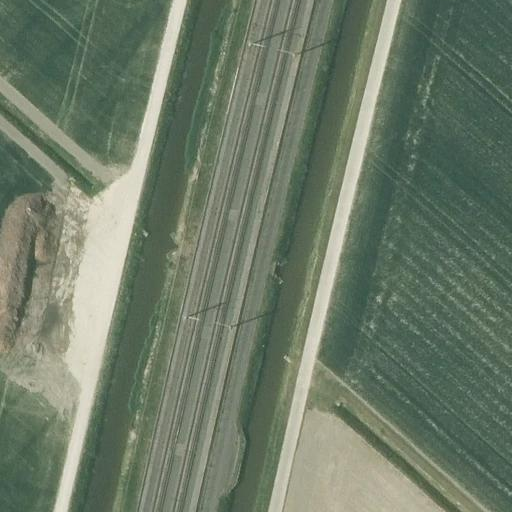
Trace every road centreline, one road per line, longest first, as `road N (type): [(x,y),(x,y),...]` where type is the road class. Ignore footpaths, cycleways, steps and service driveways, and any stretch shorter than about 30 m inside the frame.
road 1 (track): [(60,511),(181,0)]
road 2 (track): [(277,511),(395,0)]
